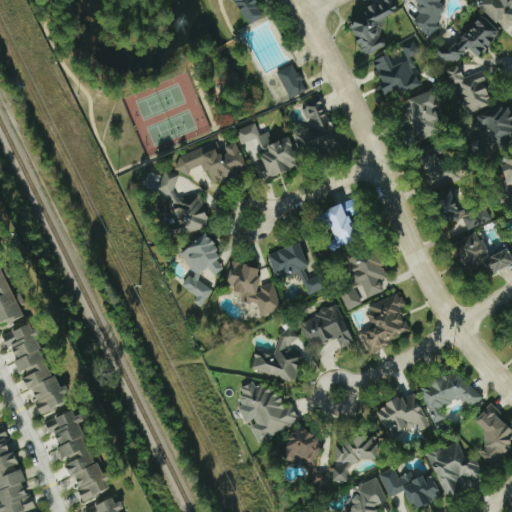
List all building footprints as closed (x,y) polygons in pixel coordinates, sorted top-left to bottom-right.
[(234,0),(245,25),(261,17),(253,0),(234,0)] [(387,46),(376,20),(398,11),(393,0),(384,0),(353,14),(357,22),(351,25),(364,55),(387,46)] [(433,34),(445,4),(442,3),(443,0),(417,0),(421,1),(411,26),(433,34)] [(494,24),(505,14),(511,22),(511,0),(503,0),(502,1),(500,0),(479,0),(476,3),(494,24)] [(455,65),(465,53),(467,48),(479,58),(493,41),(498,30),(481,16),(438,58),(455,65)] [(372,60),(387,99),(421,85),(409,56),(416,54),(412,44),(401,48),(406,61),(393,66),(388,54),(372,60)] [(276,71),(288,98),(305,91),(293,64),(276,71)] [(448,69),(464,115),(492,104),(481,71),(463,78),(459,65),(448,69)] [(405,146),(443,134),(435,109),(440,107),(435,91),(404,100),(413,129),(401,133),(405,146)] [(298,154),(335,145),(323,97),(304,102),(310,126),(292,131),(298,154)] [(480,140),(470,143),(476,161),(506,150),(502,139),(511,135),(511,115),(508,105),(473,118),(480,140)] [(259,181),(299,167),(288,137),(271,143),(267,132),(258,135),(254,124),(234,131),(239,145),(245,143),(248,153),(259,149),(264,164),(254,168),(259,181)] [(236,142),(220,148),(218,142),(174,157),(180,173),(203,165),(210,184),(246,171),(236,142)] [(511,157),(496,162),(508,200),(511,198),(511,157)] [(198,193),(179,200),(170,173),(162,175),(164,180),(160,181),(179,236),(209,226),(198,193)] [(333,237),(326,239),(330,250),(359,240),(350,216),(360,212),(355,199),(324,210),(333,237)] [(457,234),(485,221),(478,205),(450,218),(457,234)] [(511,264),(511,257),(508,249),(490,258),(478,232),(450,245),(463,272),(483,262),(489,275),(511,264)] [(179,255),(194,274),(183,283),(180,287),(195,296),(192,303),(200,308),(211,289),(197,280),(201,272),(207,268),(213,276),(222,268),(215,259),(220,251),(206,233),(179,255)] [(267,255),(275,277),(296,270),(306,295),(327,288),(321,273),(310,277),(298,243),(267,255)] [(272,283),(261,286),(258,274),(259,268),(231,262),(225,288),(242,291),(240,301),(257,305),(260,315),(278,311),(279,308),(272,283)] [(0,325),(23,317),(19,306),(24,305),(19,293),(12,296),(0,264),(0,325)] [(410,334),(399,308),(404,306),(398,293),(364,308),(372,326),(359,332),(368,352),(410,334)] [(354,344),(337,305),(298,322),(310,349),(336,337),(341,349),(354,344)] [(39,414),(67,403),(64,395),(60,396),(33,323),(2,335),(7,348),(12,346),(17,361),(15,361),(20,376),(24,374),(39,414)] [(250,368),(292,384),(303,356),(289,350),(295,333),(283,329),(272,357),(256,351),(250,368)] [(434,423),(445,418),(440,408),(463,397),(467,407),(475,403),(461,370),(418,389),(434,423)] [(299,422),(291,406),(285,409),(276,390),(270,393),(266,384),(255,389),(252,382),(237,389),(254,424),(250,427),(257,442),(299,422)] [(376,407),(387,438),(418,427),(420,430),(427,427),(416,394),(376,407)] [(472,423),(491,443),(480,454),(492,466),(511,446),(511,441),(508,437),(511,432),(511,428),(489,406),(472,423)] [(45,422),(49,434),(54,432),(59,447),(57,449),(61,461),(65,464),(67,469),(74,478),(82,502),(93,498),(99,493),(110,489),(107,482),(112,479),(109,472),(103,474),(101,469),(90,455),(79,424),(83,421),(73,411),(62,414),(60,416),(45,422)] [(0,428),(0,502),(1,505),(0,505),(0,511),(23,511),(32,510),(25,483),(21,468),(19,468),(14,452),(10,453),(3,427),(0,428)] [(313,466),(323,440),(297,429),(286,455),(313,466)] [(378,461),(378,441),(333,441),(333,481),(347,482),(347,461),(378,461)] [(426,456),(446,499),(470,487),(469,484),(483,477),(473,455),(465,459),(457,442),(426,456)] [(406,490),(414,511),(442,500),(432,474),(413,481),(410,473),(397,478),(393,468),(379,474),(387,497),(406,490)] [(327,472),(312,471),(311,486),(326,487),(327,472)] [(375,511),(373,507),(386,502),(375,478),(351,489),(354,498),(350,500),(354,509),(347,511),(375,511)] [(119,511),(121,510),(115,497),(84,509),(85,511),(119,511)]
